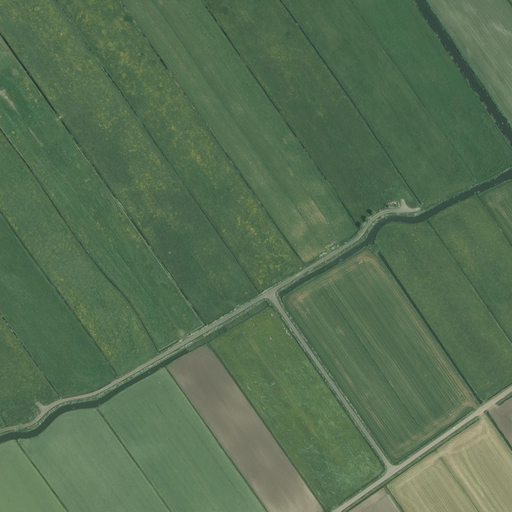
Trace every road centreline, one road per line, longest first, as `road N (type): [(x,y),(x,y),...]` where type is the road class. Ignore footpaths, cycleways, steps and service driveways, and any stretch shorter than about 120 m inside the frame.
road 1 (unclassified): [(36,419),(269,292)]
road 2 (unclassified): [(269,292),(393,472)]
road 3 (unclassified): [(269,292),(352,242),(380,213),(418,209)]
road 4 (unclassified): [(393,472),(511,389)]
